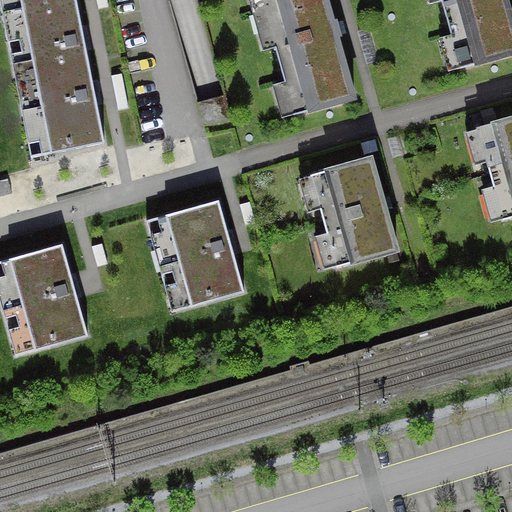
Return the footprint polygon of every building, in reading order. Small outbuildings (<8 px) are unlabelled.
[(92,93),(79,26),(73,0),(9,0),(40,157),(102,145),(92,93)] [(333,24),(331,24),(324,0),(259,0),(292,117),(352,100),(335,38),(337,37),(335,30),(333,24)] [(466,0),(484,63),(511,54),(511,30),(503,0),(466,0)] [(511,217),(511,119),(475,130),(501,221),(511,217)] [(369,160),(309,176),(334,268),(395,251),(383,212),(379,200),(369,160)] [(0,194),(10,192),(6,178),(0,179),(0,194)] [(155,219),(181,310),(242,293),(217,202),(155,219)] [(0,262),(0,267),(25,354),(86,337),(60,246),(0,262)]
